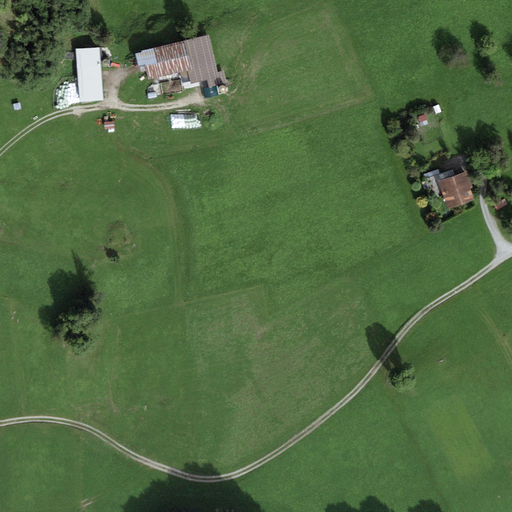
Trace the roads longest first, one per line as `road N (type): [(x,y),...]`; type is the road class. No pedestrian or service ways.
road 1 (track): [(507,257),(413,321),(368,378),(312,427),(235,475),(185,476),(58,420),(0,424)]
road 2 (track): [(0,161),(14,141),(65,110),(174,105)]
